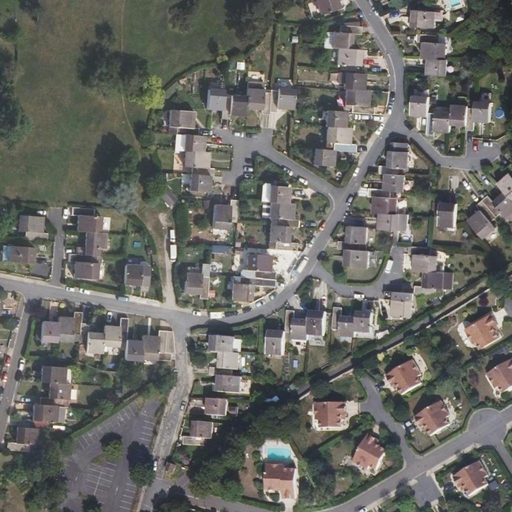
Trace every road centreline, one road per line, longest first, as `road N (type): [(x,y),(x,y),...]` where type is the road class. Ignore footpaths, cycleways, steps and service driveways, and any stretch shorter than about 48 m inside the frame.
road 1 (residential): [(364,0),(400,75),(394,119),(289,289),(246,320),(179,316)]
road 2 (residential): [(148,511),(178,393),(179,316)]
road 3 (residential): [(341,511),(511,410)]
road 4 (residential): [(179,316),(55,293)]
road 5 (track): [(0,137),(119,161)]
